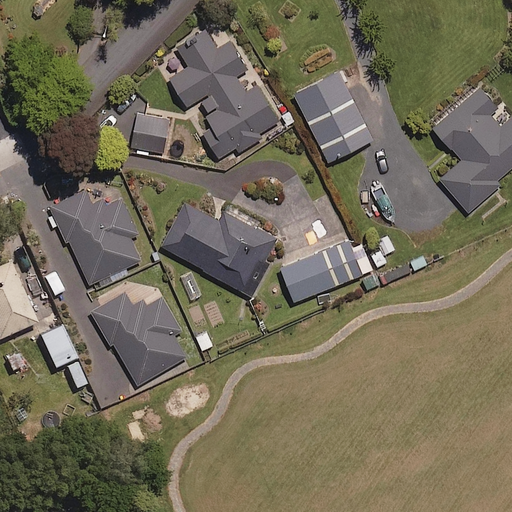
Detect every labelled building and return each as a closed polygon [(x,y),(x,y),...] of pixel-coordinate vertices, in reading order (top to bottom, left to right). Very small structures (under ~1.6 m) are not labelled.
[(219,47),(205,27),(177,46),(189,65),(169,79),(187,106),(198,98),(208,113),(199,119),(223,155),(235,147),(239,152),(262,137),(259,133),(280,119),(257,84),(246,91),(236,76),(248,68),(229,40),(219,47)] [(373,139),(338,69),(293,91),(328,161),(373,139)] [(497,106),(478,85),(433,127),(462,159),(440,179),(469,211),(499,183),(497,180),(511,166),(511,116),(501,127),(489,113),(497,106)] [(146,109),(151,104),(144,97),(115,124),(138,149),(167,122),(158,111),(152,116),(146,109)] [(71,242),(90,286),(142,262),(131,237),(138,234),(121,192),(92,204),(85,189),(49,205),(66,244),(71,242)] [(218,221),(186,202),(162,245),(251,296),(268,266),(263,263),(277,239),(253,225),(256,220),(228,203),(218,221)] [(352,248),(346,233),(310,248),(312,254),(280,267),(294,301),(373,269),(363,244),(352,248)] [(0,338),(35,323),(8,262),(0,265),(0,338)] [(132,305),(124,291),(91,310),(111,344),(114,342),(138,384),(186,356),(172,332),(180,327),(162,296),(147,305),(143,299),(132,305)] [(75,359),(61,327),(39,336),(53,368),(75,359)]
